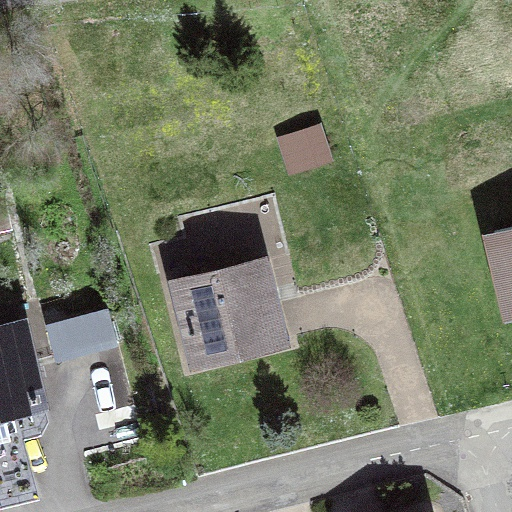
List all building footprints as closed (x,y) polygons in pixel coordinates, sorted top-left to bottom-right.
[(284,142),(298,180),(337,166),(322,128),(284,142)] [(511,230),(494,235),(511,305),(511,230)] [(175,286),(194,374),(298,351),(278,263),(175,286)] [(55,327),(64,365),(122,351),(112,313),(55,327)] [(0,327),(0,419),(54,405),(32,320),(0,327)]
